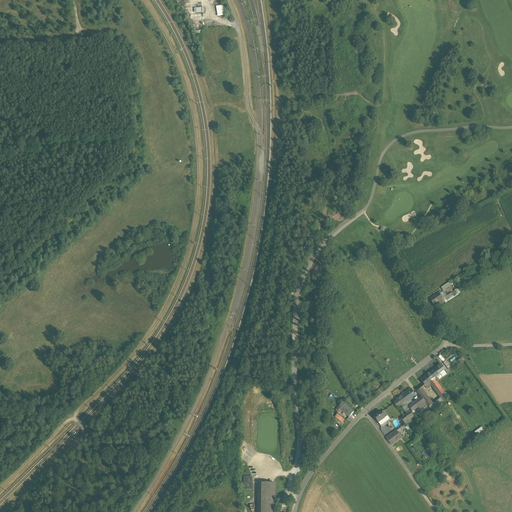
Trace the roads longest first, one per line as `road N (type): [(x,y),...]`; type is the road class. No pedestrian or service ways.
road 1 (track): [(143,0),(170,44),(195,122),(197,196),(183,267),(152,330),(120,370),(0,488)]
road 2 (track): [(511,128),(428,131),(393,141),(366,207),(308,266),(296,302),(300,438),(291,491),(299,498)]
road 3 (residential): [(319,464),(364,412),(448,344),(426,303)]
road 4 (track): [(341,230),(357,248),(396,251),(511,189)]
road 5 (track): [(72,417),(86,431),(82,445),(9,511)]
road 6 (track): [(132,142),(0,150)]
road 7 (track): [(397,253),(511,193)]
road 8 (track): [(364,412),(435,511)]
road 9 (track): [(0,45),(82,38),(77,0)]
